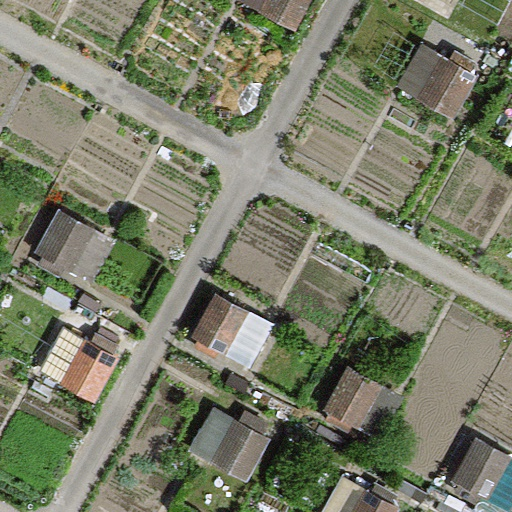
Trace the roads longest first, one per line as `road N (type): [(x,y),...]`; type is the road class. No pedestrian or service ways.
road 1 (track): [(60,511),(341,0)]
road 2 (track): [(511,305),(0,26)]
